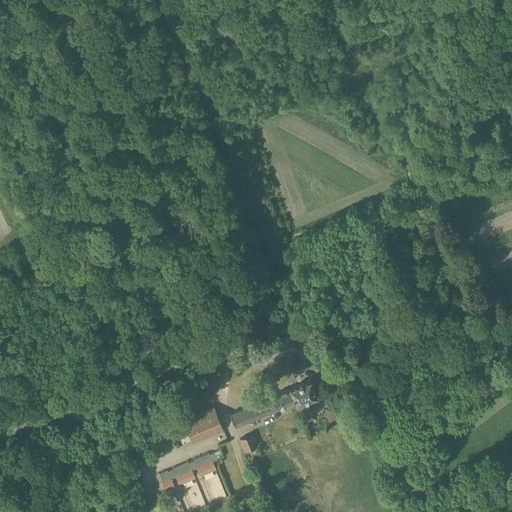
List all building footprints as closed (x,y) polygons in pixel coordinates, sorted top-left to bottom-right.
[(304,404),(307,403),(312,401),(311,397),(317,395),(310,379),(290,388),(230,413),(235,426),(296,401),(297,403),(303,401),(304,404)] [(372,409),(382,406),(377,391),(367,394),(372,409)] [(314,419),(311,412),(307,403),(304,404),(304,405),(298,407),(302,415),(301,415),(304,422),(314,419)] [(214,407),(184,419),(193,442),(223,429),(214,407)] [(246,451),(257,446),(252,434),(240,439),(246,451)] [(213,462),(218,460),(215,452),(209,454),(209,453),(193,459),(194,461),(189,463),(188,461),(173,468),(173,469),(168,471),(167,470),(159,473),(166,489),(216,469),(213,462)]
